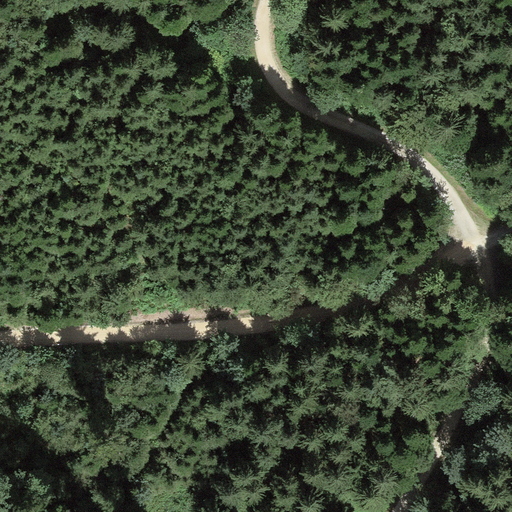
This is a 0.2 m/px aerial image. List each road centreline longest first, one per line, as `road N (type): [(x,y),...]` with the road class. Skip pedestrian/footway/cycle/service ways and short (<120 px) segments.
road 1 (track): [(511,232),(337,311),(0,342)]
road 2 (track): [(269,0),(261,27),(269,64),(298,105),(366,130),(426,167),(474,251)]
road 3 (track): [(401,511),(476,368),(483,322),(474,251)]
